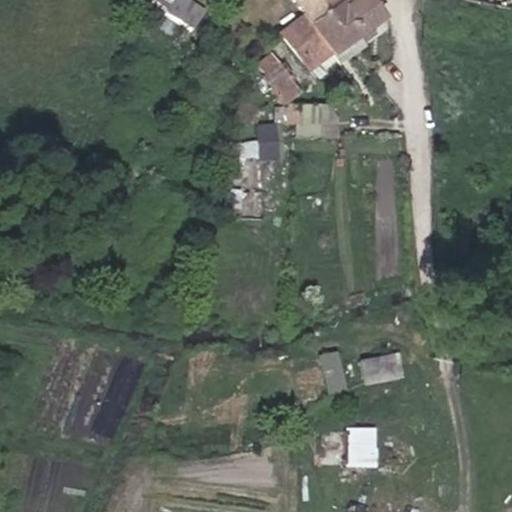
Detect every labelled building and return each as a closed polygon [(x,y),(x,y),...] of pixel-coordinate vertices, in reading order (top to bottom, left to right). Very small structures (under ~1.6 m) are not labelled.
[(172,0),(149,0),(149,1),(165,11),(172,0)] [(191,27),(200,12),(182,0),(172,0),(165,11),(191,27)] [(331,0),(289,0),(303,17),(309,25),(334,5),(331,0)] [(378,18),(364,0),(331,0),(334,5),(356,34),(378,18)] [(306,69),(356,34),(334,5),(309,25),(303,17),(280,34),(306,69)] [(232,84),(240,68),(233,65),(225,81),(232,84)] [(280,106),(299,92),(278,66),(260,80),(280,106)] [(154,85),(155,79),(142,75),(141,82),(154,85)] [(255,124),(259,107),(238,102),(234,119),(255,124)] [(300,124),(300,106),(273,109),(273,116),(273,126),(294,124),(300,124)] [(334,138),(335,106),(300,106),(300,124),(294,124),(294,138),(308,138),(334,138)] [(278,159),(276,127),(255,128),(258,160),(278,159)] [(127,201),(143,169),(133,164),(117,196),(127,201)] [(343,391),(333,354),(319,358),(328,394),(343,391)] [(398,377),(394,356),(361,363),(365,384),(398,377)] [(371,465),(371,432),(345,432),(345,465),(371,465)]
